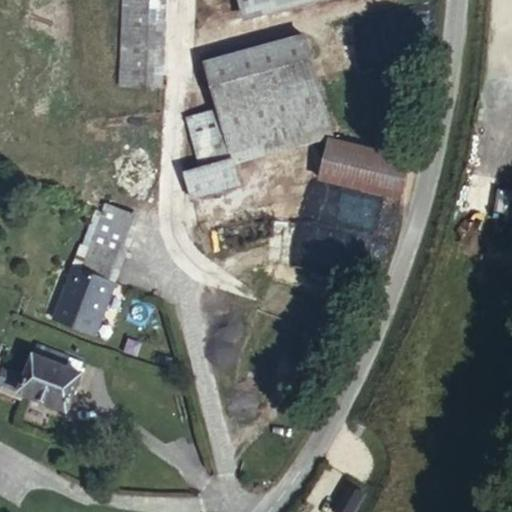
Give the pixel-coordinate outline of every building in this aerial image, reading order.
[(160,0),(124,0),(126,93),(162,92),(160,0)] [(237,0),(243,17),(294,0),(237,0)] [(212,67),(227,113),(243,163),(329,134),(296,37),(212,67)] [(243,163),(227,113),(190,126),(207,171),(192,178),(202,205),(252,188),(243,163)] [(402,211),(408,172),(322,154),(315,192),(402,211)] [(118,216),(95,274),(126,292),(150,231),(118,216)] [(345,277),(353,253),(367,257),(373,238),(305,216),(291,260),(345,277)] [(91,289),(95,274),(87,271),(65,328),(81,335),(99,293),(91,289)] [(126,292),(95,274),(91,289),(99,293),(81,335),(106,345),(126,292)] [(279,414),(307,423),(343,312),(315,303),(279,414)] [(2,385),(72,420),(89,385),(86,384),(94,370),(82,363),(75,378),(37,360),(24,385),(7,376),(2,385)] [(352,511),(363,495),(348,487),(333,511),(352,511)]
